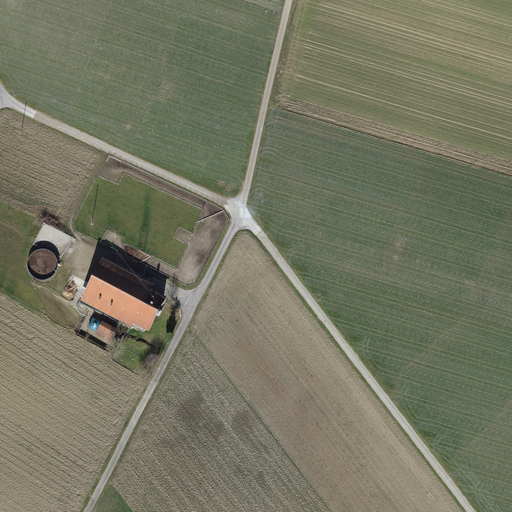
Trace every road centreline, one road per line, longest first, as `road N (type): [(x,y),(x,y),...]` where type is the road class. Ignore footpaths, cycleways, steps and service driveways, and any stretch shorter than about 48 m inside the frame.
road 1 (track): [(239,205),(473,511)]
road 2 (track): [(239,205),(88,511)]
road 3 (track): [(0,92),(239,205)]
road 4 (track): [(288,0),(239,205)]
